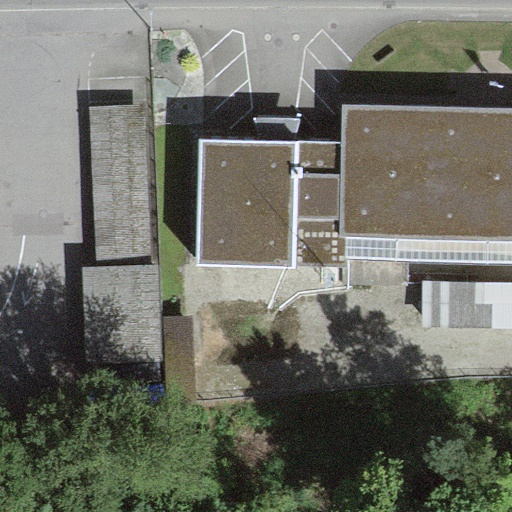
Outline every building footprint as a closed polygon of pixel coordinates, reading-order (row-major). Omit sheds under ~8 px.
[(143,97),(91,100),(99,254),(84,255),(89,354),(165,350),(160,251),(151,252),(143,97)] [(511,108),(346,103),(345,145),(343,234),(347,234),(511,238),(511,108)] [(347,258),(347,234),(343,234),(345,145),(300,144),(300,117),(251,116),(251,138),(200,136),(196,266),(295,268),(295,260),(347,261),(347,258)] [(511,238),(347,234),(347,258),(511,261),(511,238)] [(511,272),(425,269),(423,317),(511,320),(511,272)]
